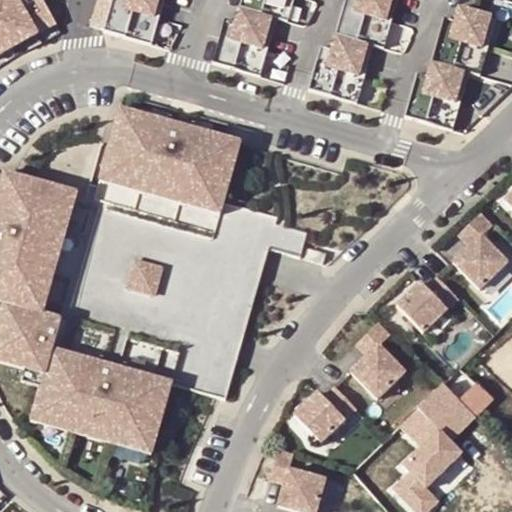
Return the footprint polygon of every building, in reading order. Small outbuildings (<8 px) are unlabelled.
[(39,0),(0,0),(0,56),(54,25),(39,0)] [(125,0),(122,9),(158,20),(164,0),(125,0)] [(293,0),(242,0),(240,9),(289,19),(293,0)] [(369,46),(384,48),(395,0),(344,0),(335,37),(369,46)] [(452,21),(443,18),(431,62),(470,73),(484,77),(501,17),(457,5),(452,21)] [(212,64),(260,79),(279,19),(240,9),(237,26),(225,22),(212,64)] [(308,91),(354,103),(369,46),(335,37),(332,48),(320,45),(308,91)] [(426,77),(415,75),(403,119),(455,132),(470,73),(431,62),(426,77)] [(94,183),(216,219),(239,142),(117,107),(94,183)] [(0,308),(0,309),(46,319),(80,194),(2,172),(0,179),(0,308)] [(511,213),(511,193),(502,202),(511,213)] [(475,293),(507,264),(481,236),(492,225),(482,214),(458,235),(468,246),(449,264),(475,293)] [(306,251),(304,262),(322,267),(325,256),(306,251)] [(155,297),(163,266),(132,258),(124,289),(155,297)] [(423,338),(461,308),(440,282),(427,292),(419,282),(394,302),(423,338)] [(46,319),(0,309),(0,370),(44,381),(51,350),(58,322),(46,319)] [(379,403),(410,374),(383,346),(393,336),(379,321),(359,340),(374,356),(353,376),(379,403)] [(51,350),(44,381),(28,427),(149,461),(171,384),(51,350)] [(431,511),(479,467),(455,442),(498,401),(480,382),(462,398),(448,383),(402,426),(422,448),(404,465),(410,472),(391,490),(412,511),(431,511)] [(323,445),(358,413),(334,387),(322,397),(316,391),(293,412),(323,445)] [(276,511),(321,511),(329,480),(292,471),(295,456),(272,450),(265,479),(279,483),(271,511),(276,511)]
